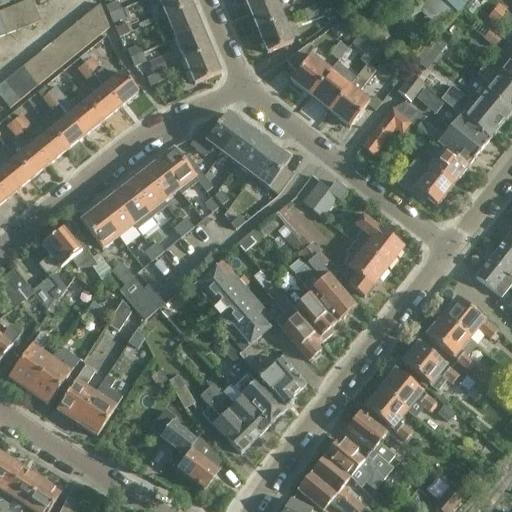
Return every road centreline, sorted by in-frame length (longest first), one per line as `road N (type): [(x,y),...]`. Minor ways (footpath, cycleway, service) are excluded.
road 1 (residential): [(251,511),(290,447),(442,254)]
road 2 (residential): [(0,249),(132,144),(244,87)]
road 3 (residential): [(442,254),(244,87)]
road 4 (residential): [(158,511),(0,409)]
